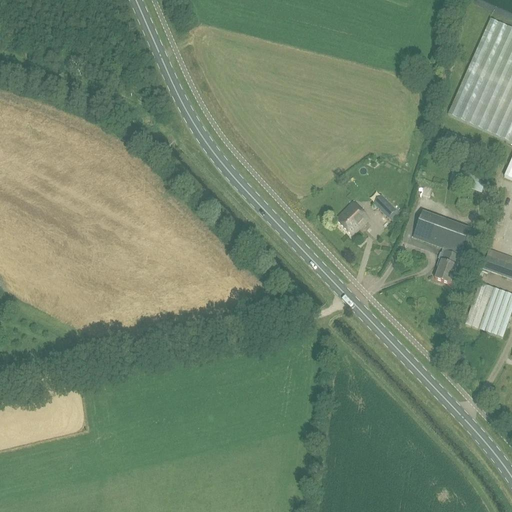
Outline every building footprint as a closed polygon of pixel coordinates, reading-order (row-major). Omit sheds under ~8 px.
[(511,181),(511,29),(490,20),(448,116),(511,144),(511,159),(504,178),(511,181)] [(492,171),(496,162),(473,150),(468,159),(492,171)] [(486,180),(455,168),(450,183),(481,195),(486,180)] [(395,212),(381,196),(372,203),(387,219),(395,212)] [(352,203),(335,220),(352,237),(369,220),(352,203)] [(413,238),(443,249),(436,266),(437,267),(437,264),(440,265),(435,279),(449,285),(468,233),(421,216),(413,238)] [(511,258),(489,251),(482,269),(497,274),(511,279),(511,258)] [(477,330),(502,339),(511,310),(511,295),(493,289),(490,296),(489,296),(477,330)]
